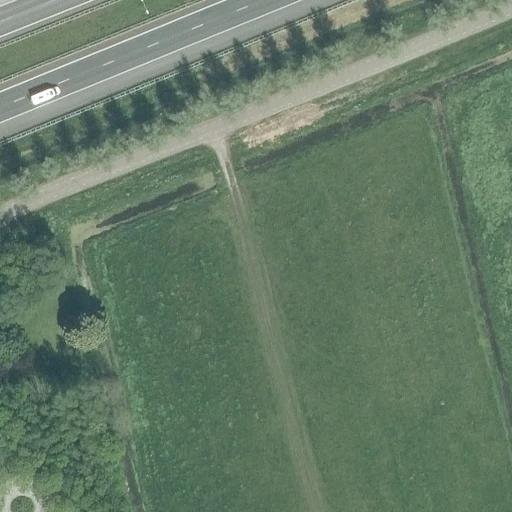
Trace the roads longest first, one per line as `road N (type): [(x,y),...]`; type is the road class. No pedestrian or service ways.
road 1 (tertiary): [(0,218),(511,6)]
road 2 (motorway): [(0,108),(264,0)]
